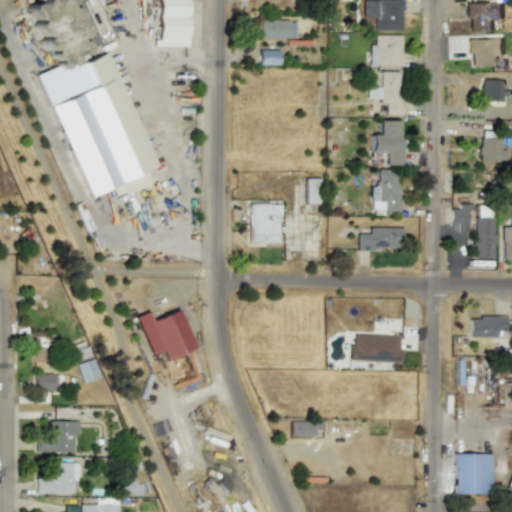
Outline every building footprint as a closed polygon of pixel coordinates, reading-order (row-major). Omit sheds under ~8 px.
[(82,197),(117,183),(121,194),(147,183),(142,170),(150,167),(106,51),(87,58),(79,37),(81,37),(68,4),(66,0),(37,0),(22,6),(40,52),(47,49),(54,66),(35,73),(82,197)] [(185,46),(184,0),(155,0),(156,47),(185,46)] [(372,30),(400,30),(400,0),(361,0),(361,17),(372,17),(372,30)] [(500,20),(500,2),(463,3),(464,19),(467,19),(468,31),(490,31),(490,20),(500,20)] [(257,38),(293,39),(293,20),(257,20),(257,38)] [(399,35),(372,35),(372,45),(367,45),(367,66),(398,66),(399,35)] [(465,39),(466,54),(469,54),(469,66),(491,66),(491,57),(501,57),(500,38),(465,39)] [(397,71),(378,72),(378,87),(364,87),(365,101),(383,100),(384,115),(398,115),(397,71)] [(508,101),(509,90),(501,90),(502,80),(481,79),(480,100),(508,101)] [(396,120),(375,121),(376,135),(368,135),(369,152),(382,152),(382,166),(397,165),(396,120)] [(477,162),(503,162),(503,149),(498,149),(498,138),(477,138),(477,162)] [(369,202),(382,202),(382,212),(395,212),(396,170),(375,169),(375,186),(369,186),(369,202)] [(317,178),(301,179),(302,204),(318,204),(317,178)] [(277,244),(277,204),(248,204),(249,244),(277,244)] [(466,231),(466,211),(469,211),(469,204),(457,204),(457,209),(448,209),(448,223),(457,224),(457,231),(466,231)] [(491,218),(472,217),(471,258),(490,258),(491,218)] [(355,249),(400,248),(400,227),(367,228),(367,234),(355,234),(355,249)] [(499,259),(511,259),(511,227),(500,227),(499,259)] [(191,348),(176,309),(148,320),(145,312),(133,317),(148,355),(159,350),(163,360),(191,348)] [(468,337),(492,337),(492,330),(504,330),(503,316),(467,317),(468,337)] [(43,331),(25,332),(26,362),(43,361),(43,331)] [(346,360),(397,362),(397,336),(351,334),(351,345),(347,345),(346,360)] [(80,383),(97,378),(91,359),(74,364),(80,383)] [(31,374),(31,390),(55,390),(54,374),(31,374)] [(70,452),(71,435),(76,435),(76,421),(47,421),(47,437),(34,437),(33,452),(70,452)] [(451,493),(488,494),(489,454),(451,453),(451,493)] [(70,494),(70,476),(76,476),(76,462),(46,462),(46,478),(33,478),(33,493),(70,494)] [(115,495),(135,495),(136,480),(116,480),(115,495)]
